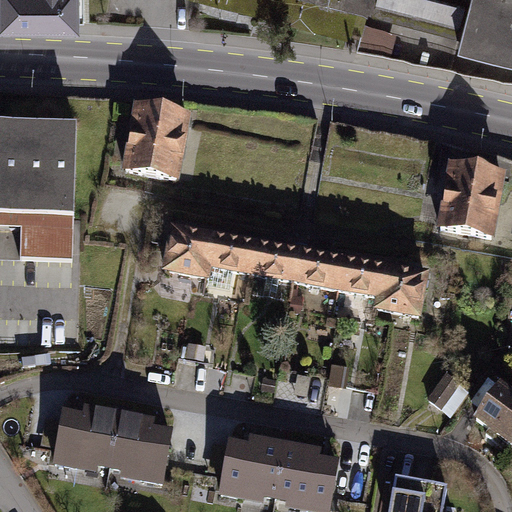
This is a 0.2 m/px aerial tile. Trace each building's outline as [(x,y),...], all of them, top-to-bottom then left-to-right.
[(80,0),(0,0),(0,27),(81,27),(80,0)] [(511,52),(511,0),(195,0),(362,41),(366,26),(371,12),(463,34),(460,40),(511,52)] [(397,34),(366,26),(362,41),(359,52),(391,57),(397,34)] [(193,120),(135,110),(123,176),(181,187),(193,120)] [(76,133),(0,130),(0,231),(21,233),(20,261),(72,263),(76,133)] [(498,244),(510,178),(452,167),(439,233),(498,244)] [(431,277),(172,230),(163,277),(212,286),(214,274),(378,304),(376,315),(423,323),(431,277)] [(207,349),(189,346),(186,361),(204,364),(207,349)] [(350,373),(332,370),(329,388),(347,391),(350,373)] [(312,380),(298,378),(294,398),(308,401),(312,380)] [(469,395),(446,378),(427,403),(450,420),(469,395)] [(277,383),(264,380),(261,392),(275,395),(277,383)] [(511,454),(511,451),(511,399),(488,382),(471,404),(482,412),(472,425),(511,454)] [(121,428),(63,418),(54,475),(111,484),(121,428)] [(171,438),(121,428),(111,484),(164,492),(171,438)] [(231,445),(220,502),(270,511),(275,511),(286,455),(231,445)] [(330,511),(338,465),(286,455),(275,511),(330,511)] [(445,511),(448,498),(400,489),(395,511),(445,511)]
